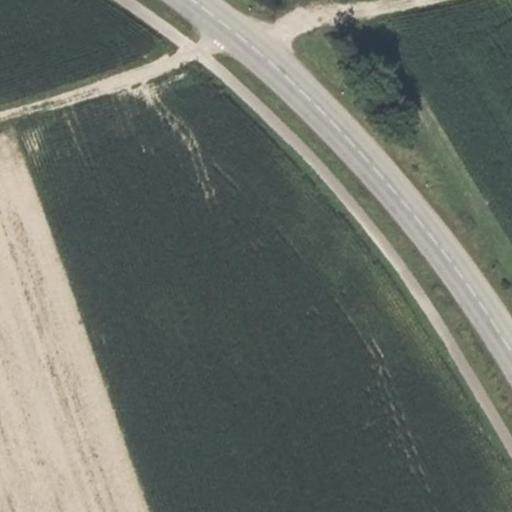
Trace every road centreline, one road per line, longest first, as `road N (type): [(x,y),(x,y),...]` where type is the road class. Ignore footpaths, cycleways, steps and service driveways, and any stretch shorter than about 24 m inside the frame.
road 1 (secondary): [(193,0),(371,165),(511,352)]
road 2 (track): [(0,121),(240,36),(404,0)]
